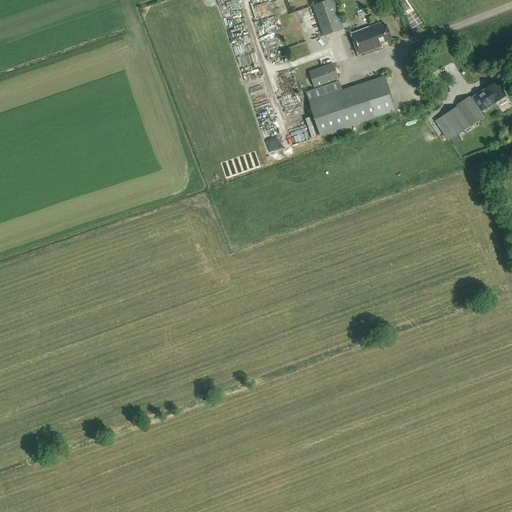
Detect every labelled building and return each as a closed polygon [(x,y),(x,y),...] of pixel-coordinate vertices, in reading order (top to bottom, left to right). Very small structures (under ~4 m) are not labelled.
[(326,0),(312,6),(323,36),(345,28),(334,0),(326,0)] [(353,41),(356,48),(358,55),(382,47),(381,43),(391,39),(386,25),(381,26),(380,24),(351,34),(353,41)] [(309,72),(314,88),(339,79),(333,63),(309,72)] [(309,101),(320,136),(397,111),(385,76),(309,101)] [(482,112),(488,107),(494,103),(506,96),(497,81),(484,89),(484,90),(479,93),(472,98),(482,112)] [(448,141),(484,117),(470,96),(456,105),(457,106),(435,121),(448,141)]
